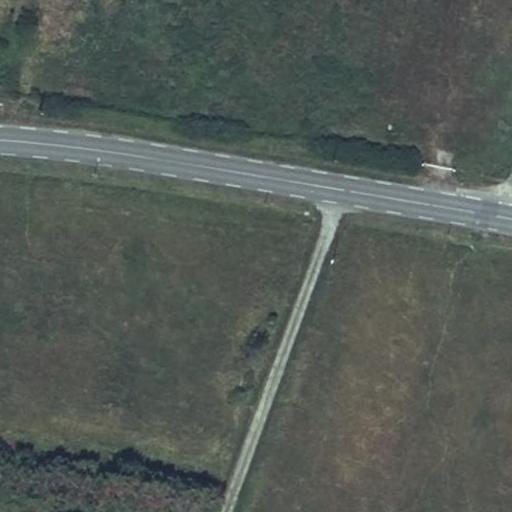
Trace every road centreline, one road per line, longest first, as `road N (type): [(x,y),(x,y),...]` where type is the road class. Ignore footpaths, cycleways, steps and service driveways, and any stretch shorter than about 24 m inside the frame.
road 1 (secondary): [(0,139),(159,157),(511,219)]
road 2 (track): [(339,189),(226,511)]
